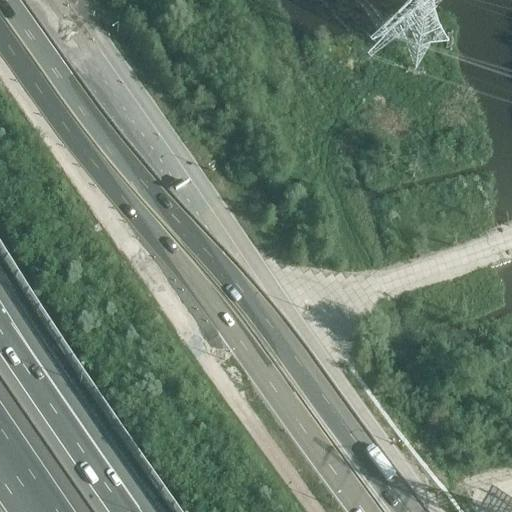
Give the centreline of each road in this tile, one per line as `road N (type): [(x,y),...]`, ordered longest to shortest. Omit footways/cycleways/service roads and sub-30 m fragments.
road 1 (secondary): [(0,2),(362,511)]
road 2 (secondary): [(422,511),(63,0)]
road 3 (motorway): [(125,511),(0,331)]
